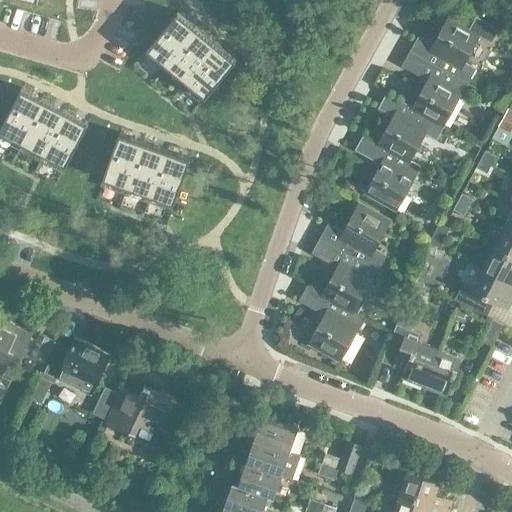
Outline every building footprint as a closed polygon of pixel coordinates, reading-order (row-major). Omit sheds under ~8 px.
[(178,11),(148,48),(167,64),(198,27),(178,11)] [(416,40),(410,51),(467,83),(475,68),(463,61),(477,37),(489,44),(497,31),(474,18),(469,28),(447,16),(432,44),(418,36),(416,40)] [(198,27),(167,64),(187,80),(217,43),(198,27)] [(217,43),(187,80),(206,96),(237,59),(217,43)] [(426,79),(411,107),(442,124),(457,96),(459,97),(467,83),(410,51),(402,65),(404,67),(426,79)] [(22,87),(0,129),(22,141),(44,99),(22,87)] [(392,115),(378,142),(408,159),(424,132),(436,139),(444,125),(442,124),(411,107),(386,93),(380,105),(378,107),(392,115)] [(44,99),(22,141),(45,153),(67,111),(44,99)] [(511,109),(508,107),(503,116),(511,120),(511,109)] [(45,153),(67,165),(89,122),(67,111),(45,153)] [(491,137),(496,140),(500,133),(506,136),(511,125),(511,120),(503,116),(491,137)] [(120,132),(104,177),(128,186),(144,140),(120,132)] [(408,159),(378,142),(363,134),(362,135),(355,149),(380,163),(365,191),(396,208),(410,181),(412,181),(420,166),(408,159)] [(144,140),(128,186),(151,194),(167,148),(144,140)] [(466,152),(475,156),(480,147),(471,142),(466,152)] [(191,157),(167,148),(154,196),(175,202),(191,157)] [(484,150),(480,159),(491,164),(495,156),(484,150)] [(475,167),(486,173),(491,164),(480,159),(475,167)] [(462,193),(457,200),(468,205),(472,198),(462,193)] [(453,209),(463,214),(468,205),(457,200),(453,209)] [(325,227),(320,237),(377,269),(386,254),(374,247),(389,220),(358,203),(342,230),(328,222),(325,227)] [(442,244),(450,225),(439,220),(429,243),(445,250),(447,246),(442,244)] [(495,246),(494,247),(511,255),(511,228),(506,225),(495,246)] [(337,266),(322,293),(353,310),(368,283),(369,284),(377,269),(320,237),(312,249),(311,252),(337,266)] [(511,255),(494,247),(483,268),(511,282),(511,255)] [(511,299),(511,282),(483,268),(473,289),(462,284),(454,299),(477,311),(485,296),(508,308),(511,299)] [(415,278),(407,301),(426,309),(434,287),(415,278)] [(353,310),(322,293),(307,285),(299,300),(324,314),(308,341),(340,359),(355,331),(356,332),(365,317),(353,310)] [(0,380),(4,371),(1,370),(6,360),(16,365),(32,332),(0,316),(0,380)] [(482,339),(492,345),(495,340),(497,337),(503,325),(495,321),(492,319),(482,339)] [(402,377),(424,386),(438,349),(417,340),(420,331),(397,322),(382,359),(393,363),(392,364),(405,369),(402,377)] [(39,374),(54,381),(57,376),(82,388),(84,383),(94,388),(110,353),(75,336),(67,353),(53,346),(39,374)] [(438,349),(424,386),(447,395),(461,357),(438,349)] [(152,445),(166,417),(176,422),(185,404),(175,399),(175,398),(145,384),(144,386),(146,387),(141,397),(124,389),(125,387),(122,386),(105,423),(152,445)] [(297,428),(262,416),(254,438),(254,439),(289,452),(290,451),(297,428)] [(289,452),(254,439),(246,462),(281,475),(293,478),(301,455),(289,452)] [(341,458),(340,458),(337,469),(351,474),(361,445),(347,440),(341,458)] [(337,469),(340,458),(341,458),(326,453),(322,463),(337,469)] [(274,495),(281,475),(246,462),(239,483),(274,495)] [(334,478),(337,469),(322,463),(319,473),(334,478)] [(408,470),(401,491),(449,508),(453,498),(436,493),(440,481),(408,470)] [(268,511),(274,495),(239,483),(232,481),(224,505),(244,511),(268,511)] [(429,511),(430,511),(447,511),(449,508),(401,491),(396,505),(394,511),(395,511),(429,511)] [(310,499),(307,508),(316,511),(321,511),(324,504),(310,499)]
